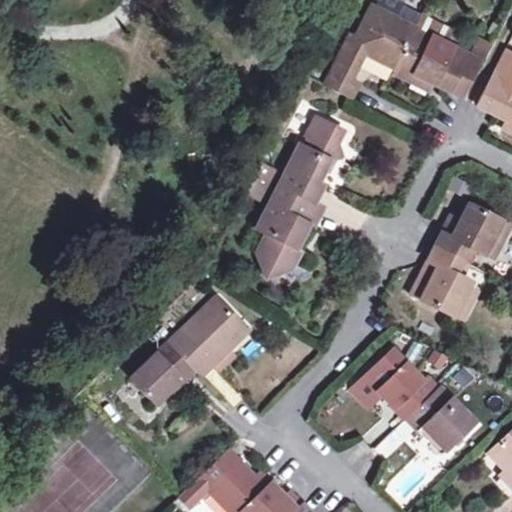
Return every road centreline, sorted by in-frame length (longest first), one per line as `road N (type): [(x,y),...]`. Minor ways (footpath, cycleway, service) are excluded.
road 1 (residential): [(376,511),(286,427),(288,411),(345,347),(405,228)]
road 2 (residential): [(511,165),(460,139),(422,186),(405,228)]
